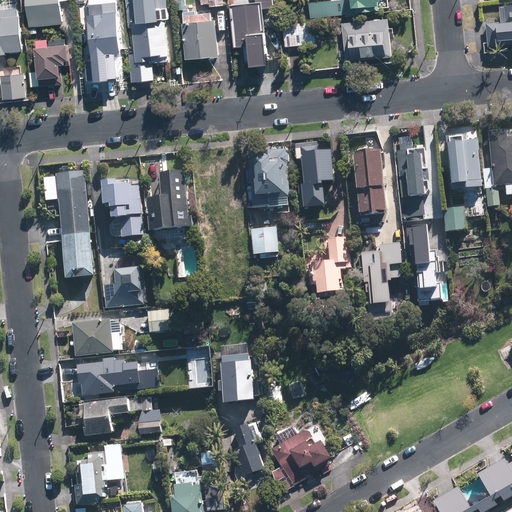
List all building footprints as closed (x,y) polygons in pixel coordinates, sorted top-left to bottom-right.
[(63,22),(61,0),(27,0),(30,19),(27,19),(30,40),(48,38),(46,24),(63,22)] [(85,0),(74,0),(75,11),(87,10),(85,0)] [(97,78),(123,76),(123,75),(124,75),(118,10),(116,0),(87,0),(89,12),(96,78),(97,78)] [(127,0),(130,26),(134,26),(137,52),(128,53),(131,82),(155,80),(152,56),(170,54),(166,23),(170,22),(167,0),(127,0)] [(186,9),(184,0),(181,0),(178,0),(178,10),(183,10),(183,12),(183,13),(184,23),(182,23),(186,59),(205,57),(205,58),(219,57),(215,19),(211,20),(210,12),(196,14),(195,11),(189,12),(188,9),(186,9)] [(254,0),(255,3),(229,6),(234,47),(246,46),(249,67),(268,65),(261,8),(273,7),(271,0),(254,0)] [(325,15),(344,13),(344,15),(357,14),(357,11),(377,9),(376,0),(322,0),(308,1),(309,19),(325,17),(325,15)] [(511,4),(508,5),(508,1),(480,4),(481,10),(481,16),(498,14),(501,14),(502,22),(497,22),(498,39),(498,40),(505,39),(507,39),(511,39),(511,4)] [(0,53),(7,53),(7,50),(23,49),(20,14),(18,14),(18,7),(0,8),(0,53)] [(341,23),(345,61),(391,56),(387,18),(341,23)] [(85,20),(77,21),(78,36),(87,35),(85,20)] [(285,46),(316,43),(313,22),(282,25),(285,46)] [(36,46),(39,77),(40,76),(41,85),(64,83),(62,65),(72,64),(69,42),(36,46)] [(5,99),(30,96),(27,72),(2,74),(5,99)] [(511,135),(509,136),(508,129),(490,130),(490,132),(493,169),(490,169),(484,170),(486,190),(488,190),(489,206),(498,205),(501,205),(499,187),(497,187),(497,185),(507,184),(508,194),(511,194),(511,135)] [(466,142),(465,135),(449,136),(446,136),(451,191),(482,188),(482,186),(477,141),(466,142)] [(434,145),(434,138),(416,140),(416,141),(416,147),(414,147),(412,148),(412,146),(401,147),(401,148),(402,158),(403,157),(406,190),(414,189),(414,194),(422,193),(422,194),(422,196),(430,196),(430,193),(430,192),(435,192),(439,191),(435,145),(434,145)] [(254,208),(267,207),(270,206),(270,201),(270,199),(287,198),(291,197),(288,163),(290,161),(290,155),(287,153),(287,148),(249,152),(249,153),(254,208)] [(303,207),(322,205),(326,205),(323,183),(325,183),(324,180),(330,180),(334,180),(332,150),(317,152),(318,154),(318,156),(313,156),(304,157),(304,160),(307,185),(302,185),(300,185),(300,186),(303,207)] [(385,213),(379,150),(355,153),(352,153),(353,157),(350,157),(354,188),(348,189),(351,212),(356,212),(357,215),(359,215),(359,217),(385,214),(385,213)] [(178,156),(160,158),(161,169),(179,167),(178,156)] [(190,215),(186,171),(161,173),(161,174),(163,196),(160,196),(148,198),(149,200),(151,230),(188,226),(194,226),(193,215),(190,215)] [(231,172),(199,174),(202,215),(233,213),(231,172)] [(64,235),(88,233),(92,233),(87,179),(59,182),(59,183),(64,235)] [(117,184),(116,179),(102,180),(102,182),(103,190),(101,190),(103,204),(110,203),(111,208),(112,207),(113,217),(121,216),(123,237),(126,236),(127,242),(139,241),(141,241),(141,245),(147,244),(146,237),(143,237),(143,235),(145,234),(139,185),(130,185),(130,183),(117,184)] [(447,231),(466,229),(468,229),(465,206),(444,208),(444,210),(447,231)] [(406,237),(418,236),(421,236),(419,210),(404,211),(404,212),(406,237)] [(246,217),(235,218),(237,238),(248,237),(246,217)] [(209,221),(199,221),(202,246),(216,244),(215,230),(210,231),(209,221)] [(279,257),(278,252),(280,252),(278,227),(252,229),(254,254),(261,253),(261,258),(279,257)] [(67,278),(91,275),(96,275),(92,233),(88,233),(64,235),(67,278)] [(348,241),(348,238),(332,240),(329,240),(331,259),(331,262),(317,264),(313,264),(315,287),(317,286),(318,295),(341,293),(340,289),(340,281),(342,281),(341,270),(347,270),(348,270),(348,268),(354,268),(354,266),(352,241),(348,241)] [(367,292),(370,323),(393,317),(391,300),(390,301),(388,281),(393,280),(392,278),(403,277),(401,243),(381,245),(381,252),(360,253),(361,269),(364,269),(365,292),(367,292)] [(104,285),(106,307),(144,303),(140,267),(114,270),(115,284),(104,285)] [(152,332),(173,330),(171,309),(150,311),(152,332)] [(112,320),(111,318),(73,322),(77,356),(115,352),(115,350),(124,349),(121,323),(115,320),(112,320)] [(186,334),(205,332),(204,321),(185,323),(186,334)] [(248,360),(247,355),(226,357),(222,358),(223,363),(219,364),(224,404),(255,400),(255,399),(250,360),(248,360)] [(104,362),(77,365),(81,396),(159,386),(157,369),(138,371),(137,362),(124,364),(124,360),(114,361),(114,358),(103,359),(104,362)] [(284,404),(283,391),(277,391),(277,389),(269,389),(270,403),(278,402),(278,404),(284,404)] [(144,411),(153,410),(152,396),(143,397),(144,411)] [(132,412),(130,397),(86,402),(88,422),(86,422),(88,436),(115,433),(113,414),(132,412)] [(162,434),(161,419),(140,421),(142,436),(162,434)] [(265,469),(251,426),(236,430),(242,448),(236,449),(245,476),(265,469)] [(294,483),(320,468),(322,471),(323,470),(325,474),(332,470),(333,465),(329,459),(333,457),(323,439),(318,442),(312,432),(311,431),(310,431),(308,430),(307,431),(305,431),(303,432),(274,448),(294,483)] [(78,485),(80,505),(100,503),(100,497),(106,496),(105,487),(109,487),(108,480),(111,480),(110,467),(112,467),(111,455),(108,455),(108,451),(107,451),(106,442),(89,444),(90,453),(91,459),(80,460),(81,472),(79,472),(80,484),(78,485)] [(215,449),(199,451),(201,463),(216,461),(215,449)] [(121,489),(139,487),(143,486),(140,467),(119,469),(121,489)] [(283,467),(275,472),(282,493),(293,486),(283,467)] [(511,477),(506,468),(488,478),(486,473),(467,484),(465,478),(450,486),(450,487),(441,493),(451,511),(468,511),(466,507),(475,502),(480,511),(497,511),(505,508),(501,502),(507,499),(508,501),(511,498),(511,477)] [(172,495),(173,511),(205,511),(203,493),(202,493),(201,484),(194,485),(193,482),(175,484),(176,494),(172,495)] [(206,490),(209,510),(226,508),(223,488),(206,490)] [(145,511),(145,502),(128,504),(123,504),(123,509),(123,511),(145,511)]
